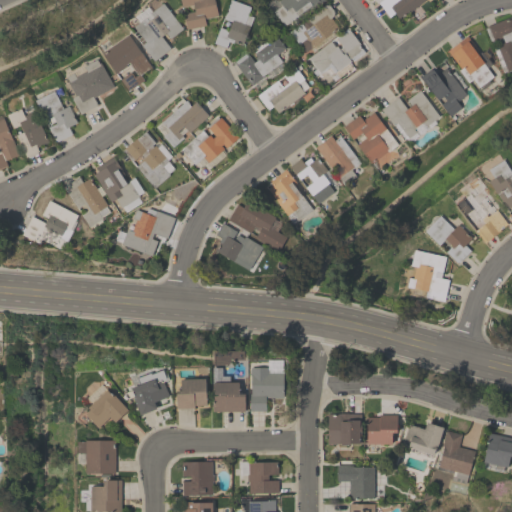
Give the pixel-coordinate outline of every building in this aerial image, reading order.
[(213,0),(217,15),(204,18),(205,25),(186,29),(182,13),(194,11),(192,4),(181,7),(179,0),(213,0)] [(241,45),(232,42),(232,43),(227,41),(225,48),(212,43),(218,27),(227,30),(231,21),(222,18),(229,0),(248,7),(246,15),(251,17),(241,45)] [(272,11),(281,4),(277,0),(319,0),(298,17),(297,16),(284,25),(272,11)] [(425,0),(418,5),(422,10),(414,15),(411,10),(399,19),(394,12),(387,18),(377,2),(379,0),(425,0)] [(331,17),(338,27),(305,51),(298,43),(297,43),(288,31),(327,2),(335,13),(331,17)] [(132,27),(145,17),(148,20),(153,16),(150,12),(162,3),(182,28),(169,38),(165,33),(160,36),(169,48),(153,61),(141,45),(144,42),(132,27)] [(483,27),(511,16),(511,18),(511,68),(502,72),(491,45),(502,40),(501,37),(489,41),(483,27)] [(307,57),(330,41),(334,46),(335,45),(338,49),(342,46),(334,36),(346,28),(346,29),(348,28),(359,44),(358,45),(364,52),(350,62),(349,61),(333,73),(328,66),(325,69),(319,74),(307,57)] [(101,53),(128,34),(150,66),(139,74),(143,80),(127,90),(119,79),(130,71),(133,76),(137,74),(128,62),(125,64),(126,65),(115,73),(101,53)] [(492,76),(478,87),(472,79),(467,82),(458,69),(459,68),(446,50),(466,35),(478,52),(476,54),(492,76)] [(233,61),(244,53),(245,54),(246,53),(253,62),(256,60),(254,58),(256,56),(253,53),(255,52),(251,47),(265,36),(269,42),(276,37),(285,48),(276,54),(281,61),(262,74),(263,76),(250,85),(233,63),(234,62),(233,61)] [(80,114),(70,98),(75,95),(65,76),(73,72),(75,76),(85,70),(83,66),(96,59),(98,63),(100,62),(113,86),(92,97),(96,104),(80,114)] [(266,109),(255,95),(276,79),(281,86),(286,82),(281,75),(293,66),(303,78),(302,79),(307,86),(302,91),(303,92),(277,112),(271,105),(266,109)] [(460,107),(448,115),(440,104),(445,100),(442,96),(437,100),(420,77),(431,69),(436,74),(445,67),(465,94),(456,101),(460,107)] [(71,134),(55,142),(48,127),(56,123),(54,120),(50,122),(47,116),(43,118),(34,100),(53,90),(62,107),(68,104),(77,123),(68,127),(71,134)] [(380,109),(396,96),(406,109),(410,106),(406,100),(419,90),(438,116),(425,126),(421,122),(413,128),(415,131),(407,137),(396,122),(392,125),(380,109)] [(161,136),(168,130),(160,122),(185,99),(190,105),(194,100),(207,115),(188,132),(182,126),(176,131),(183,137),(171,147),(161,136)] [(23,116),(34,111),(47,141),(36,147),(38,151),(36,152),(37,153),(28,158),(27,156),(25,156),(15,134),(22,131),(19,124),(12,127),(6,114),(20,108),(23,116)] [(372,112),(397,144),(387,152),(386,151),(370,163),(356,144),(365,137),(360,131),(352,138),(343,126),(358,114),(362,120),(372,112)] [(0,168),(0,114),(1,117),(2,117),(17,155),(4,160),(6,166),(0,168)] [(180,148),(201,129),(207,136),(208,134),(212,138),(214,135),(207,128),(207,127),(206,126),(216,116),(218,117),(219,116),(237,137),(225,147),(221,143),(219,145),(222,148),(207,162),(202,157),(193,164),(180,148)] [(168,174),(153,188),(135,166),(140,161),(139,160),(143,157),(140,154),(132,161),(131,159),(130,160),(121,149),(144,131),(155,144),(154,145),(167,161),(161,166),(168,174)] [(343,184),(334,173),(340,168),(336,163),(330,167),(314,146),(330,135),(333,139),(339,135),(359,162),(357,163),(362,170),(343,184)] [(288,165),(299,157),(302,162),(309,157),(312,160),(316,157),(326,169),(321,173),(328,182),(327,183),(333,191),(317,203),(304,186),(311,181),(305,173),(298,179),(288,165)] [(138,196),(120,207),(114,198),(110,201),(92,174),(114,159),(121,169),(118,171),(125,182),(128,180),(138,196)] [(511,207),(510,205),(505,209),(488,181),(493,178),(487,169),(502,159),(511,174),(511,175),(511,207)] [(292,223),(267,188),(271,185),(268,180),(285,168),(299,188),(297,190),(311,209),(292,223)] [(88,177),(106,205),(105,206),(109,212),(100,217),(101,218),(88,227),(80,214),(88,209),(84,203),(76,208),(62,186),(78,176),(81,181),(88,177)] [(484,243),(454,204),(457,201),(451,194),(464,184),(475,196),(476,195),(478,198),(482,196),(493,209),(497,206),(502,212),(499,214),(506,223),(499,229),(500,230),(484,243)] [(44,222),(47,217),(40,214),(48,199),(76,215),(74,220),(75,221),(71,230),(72,230),(66,242),(63,240),(58,248),(41,239),(38,243),(21,234),(30,215),(44,222)] [(278,251),(253,236),(257,229),(253,226),(249,233),(226,219),(236,203),(242,206),(245,202),(261,211),(262,210),(273,216),(273,218),(276,220),(272,228),(286,236),(278,251)] [(152,232),(150,238),(156,240),(150,255),(120,244),(126,228),(131,230),(135,219),(131,218),(135,209),(144,212),(146,207),(173,217),(165,237),(152,232)] [(423,231),(439,215),(452,228),(457,224),(470,237),(463,245),(469,250),(456,263),(444,251),(450,245),(444,239),(438,245),(423,231)] [(251,272),(213,250),(220,237),(214,234),(221,222),(236,231),(234,233),(243,238),(244,236),(262,247),(261,248),(264,250),(251,272)] [(445,256),(440,277),(447,279),(442,301),(424,296),(425,290),(406,286),(408,278),(412,278),(415,266),(409,265),(413,249),(445,256)] [(249,367),(267,366),(267,372),(282,372),(282,397),(264,397),(264,410),(249,410),(249,367)] [(140,414),(129,387),(138,384),(135,378),(150,372),(150,373),(164,368),(168,379),(162,381),(168,396),(153,401),(155,408),(140,414)] [(205,405),(193,405),(193,407),(175,408),(175,390),(180,390),(179,379),(204,378),(205,405)] [(212,411),(212,393),(213,393),(213,381),(238,381),(238,393),(244,393),(244,411),(212,411)] [(87,397),(101,383),(126,409),(114,421),(109,416),(97,427),(84,413),(89,409),(87,407),(92,402),(87,397)] [(360,413),(359,443),(327,443),(327,413),(339,413),(339,412),(347,412),(347,413),(360,413)] [(365,416),(378,416),(378,414),(395,414),(395,433),(391,433),(390,444),(365,443),(365,416)] [(403,439),(408,424),(423,429),(425,422),(442,427),(436,446),(434,445),(431,455),(406,447),(408,441),(403,439)] [(465,483),(450,480),(452,473),(436,469),(442,446),(441,446),(445,430),(460,434),(457,446),(473,451),(465,483)] [(482,461),(488,432),(511,437),(511,456),(509,455),(506,466),(502,466),(501,469),(493,467),(494,464),(482,461)] [(76,441),(84,440),(114,440),(114,473),(84,473),(84,452),(76,452),(76,441)] [(181,461),(210,461),(211,494),(181,495),(181,461)] [(276,461),(276,473),(266,474),(266,480),(277,479),(277,492),(248,493),(247,481),(246,480),(246,474),(247,473),(247,461),(276,461)] [(372,497),(348,498),(348,481),(335,481),(335,465),(352,465),(352,466),(372,466),(372,497)] [(119,480),(119,511),(89,511),(89,485),(102,486),(102,479),(119,480)] [(275,511),(241,511),(238,498),(248,498),(248,500),(266,500),(266,499),(273,499),(273,511),(275,511)] [(181,511),(181,508),(184,508),(184,502),(210,501),(210,511),(181,511)] [(349,511),(349,504),(373,503),(373,511),(349,511)]
